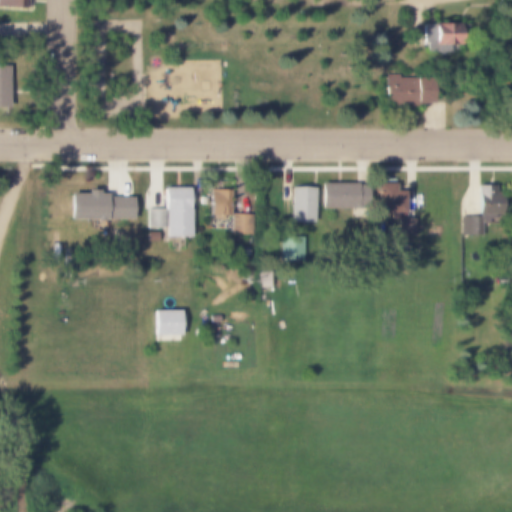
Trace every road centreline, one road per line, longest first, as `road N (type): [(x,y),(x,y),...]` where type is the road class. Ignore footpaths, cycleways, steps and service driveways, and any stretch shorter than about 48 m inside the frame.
road 1 (residential): [(511,142),(0,142)]
road 2 (track): [(0,373),(29,470),(30,511)]
road 3 (residential): [(62,0),(62,142)]
